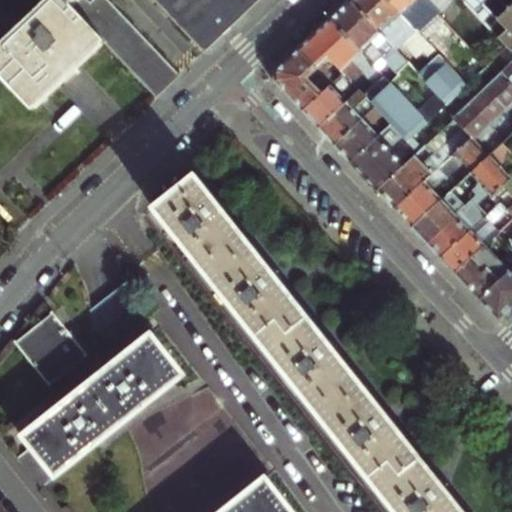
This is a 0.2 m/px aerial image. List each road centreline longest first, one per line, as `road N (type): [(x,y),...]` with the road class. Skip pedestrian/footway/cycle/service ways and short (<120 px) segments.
road 1 (residential): [(232,73),(496,354)]
road 2 (residential): [(0,308),(124,173),(232,73)]
